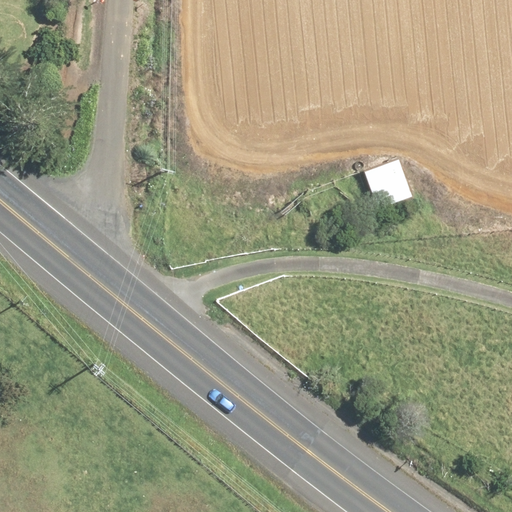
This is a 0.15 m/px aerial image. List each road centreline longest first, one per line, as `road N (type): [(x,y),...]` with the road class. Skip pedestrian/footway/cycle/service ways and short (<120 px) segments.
road 1 (primary): [(68,258),(385,511)]
road 2 (unclassified): [(68,258),(96,220),(105,174),(112,0)]
